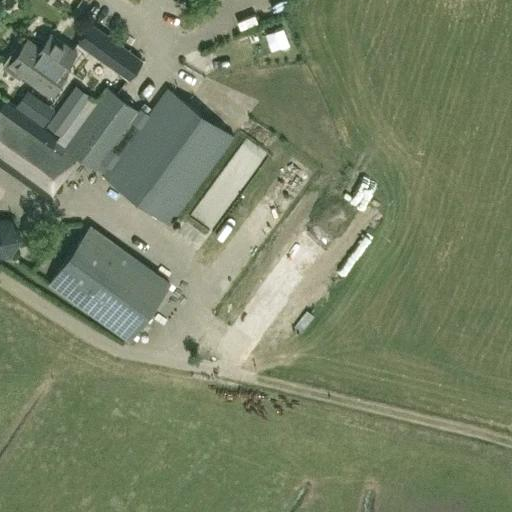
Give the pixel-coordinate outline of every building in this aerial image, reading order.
[(9,5),(0,16),(0,26),(18,39),(31,21),(9,5)] [(22,73),(49,93),(67,68),(65,66),(75,51),(49,32),(38,46),(26,37),(17,49),(13,46),(1,63),(19,77),(22,73)] [(141,66),(129,58),(95,34),(87,46),(132,78),(141,66)] [(58,139),(5,100),(0,106),(0,163),(46,198),(77,155),(96,168),(97,167),(105,173),(104,174),(169,222),(233,135),(167,87),(109,167),(101,161),(138,110),(107,87),(86,116),(78,109),(89,95),(75,85),(48,122),(63,133),(58,139)] [(12,220),(0,218),(0,255),(10,255),(21,238),(12,220)] [(169,283),(90,226),(50,281),(129,338),(169,283)]
